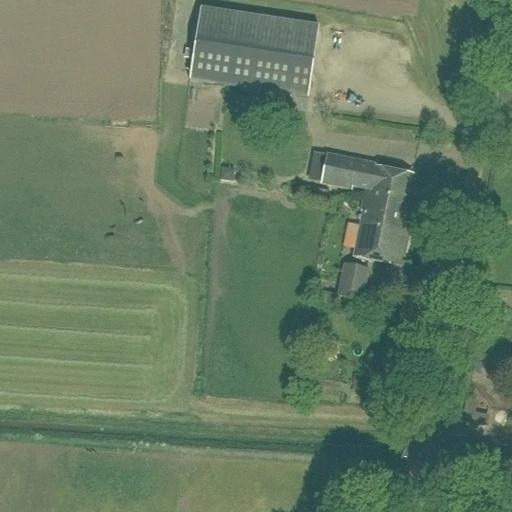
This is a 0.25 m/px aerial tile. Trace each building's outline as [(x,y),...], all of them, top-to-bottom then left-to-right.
[(317,28),(200,10),(189,83),(307,100),(317,28)] [(328,157),(312,154),(306,182),(322,185),(328,157)] [(366,191),(409,200),(413,177),(373,169),(373,166),(329,157),(323,185),(353,192),(353,188),(366,191)] [(403,225),(409,200),(366,191),(362,213),(363,214),(354,260),(402,270),(411,227),(403,225)] [(338,294),(336,300),(360,305),(367,271),(343,266),(338,294)]
